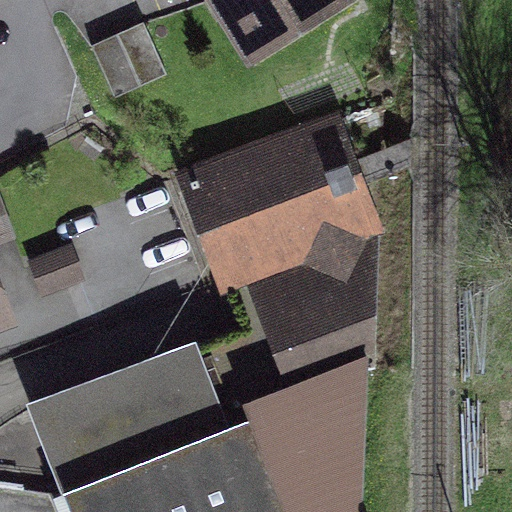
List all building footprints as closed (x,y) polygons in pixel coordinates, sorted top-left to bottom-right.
[(229,16),(254,56),(342,0),(230,0),(237,11),(229,16)] [(169,76),(144,22),(92,47),(117,101),(169,76)] [(383,108),(188,180),(245,330),(197,347),(228,432),(252,422),(288,511),(361,511),(373,226),(383,108)] [(69,250),(33,263),(44,292),(80,278),(69,250)] [(197,347),(33,409),(72,511),(288,511),(252,422),(228,432),(197,347)]
